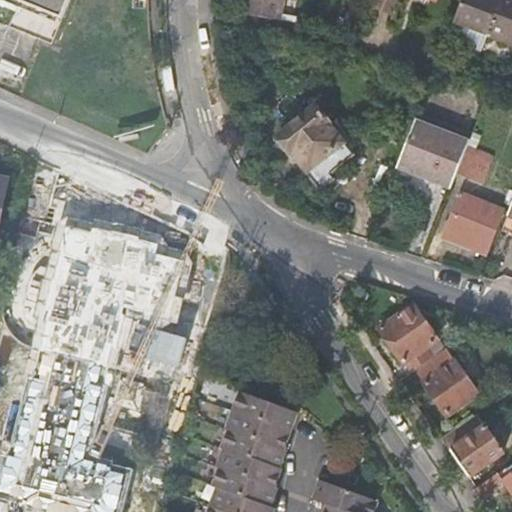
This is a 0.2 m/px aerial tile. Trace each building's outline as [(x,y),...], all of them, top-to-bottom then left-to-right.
[(51,54),(75,0),(0,0),(0,63),(24,74),(36,48),(51,54)] [(280,21),(283,0),(246,0),(244,14),(280,21)] [(511,0),(461,0),(452,24),(511,46),(511,0)] [(415,63),(413,74),(432,76),(436,66),(415,63)] [(353,158),(314,109),(278,138),(307,173),(305,174),(321,192),(335,181),(331,176),(353,158)] [(414,122),(396,169),(449,190),(456,172),(468,144),(414,122)] [(468,144),(456,172),(482,182),(489,166),(480,162),(484,151),(468,144)] [(485,256),(503,214),(461,196),(443,238),(485,256)] [(165,217),(152,213),(149,222),(165,227),(168,218),(165,217)] [(121,511),(133,469),(114,464),(115,461),(97,457),(96,460),(87,457),(91,440),(94,441),(107,390),(101,388),(106,371),(110,354),(116,356),(125,319),(127,312),(152,318),(152,320),(169,325),(185,261),(157,254),(159,244),(139,239),(112,233),(94,228),(92,233),(66,227),(60,252),(61,253),(54,281),(53,281),(41,330),(46,332),(40,355),(34,379),(29,378),(10,458),(2,456),(1,460),(0,463),(0,498),(10,501),(10,498),(30,503),(28,509),(39,511),(48,511),(49,511),(121,511)] [(402,365),(404,363),(411,374),(414,372),(442,352),(412,309),(379,331),(402,365)] [(414,372),(445,417),(477,396),(445,350),(442,352),(414,372)] [(238,394),(231,413),(290,434),(296,415),(238,394)] [(227,432),(283,452),(290,434),(231,413),(224,432),(227,432)] [(442,437),(447,444),(481,420),(477,414),(442,437)] [(481,420),(447,444),(459,462),(469,477),(506,452),(484,419),(481,420)] [(278,471),(285,453),(283,452),(227,432),(220,451),(223,452),(278,471)] [(274,490),(280,472),(278,471),(223,452),(215,469),(218,470),(274,490)] [(502,482),(511,475),(511,465),(498,475),(502,482)] [(269,509),(276,490),(274,490),(218,470),(212,488),(215,489),(269,509)] [(473,492),(480,503),(504,486),(511,498),(511,500),(511,501),(511,502),(511,475),(502,482),(498,475),(473,492)] [(372,511),(376,503),(319,483),(312,502),(326,507),(340,511),(372,511)] [(269,509),(215,489),(208,508),(219,511),(273,511),(274,511),(269,509)]
